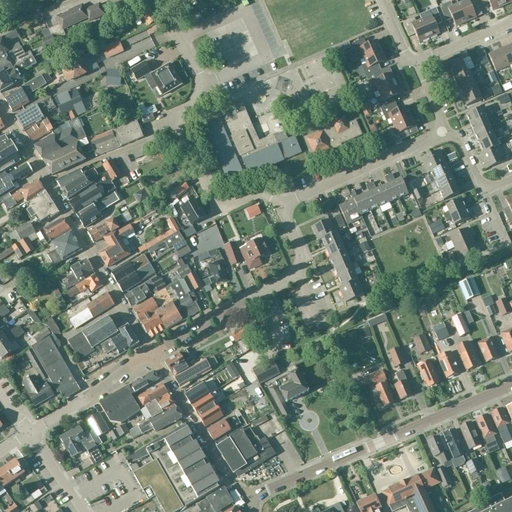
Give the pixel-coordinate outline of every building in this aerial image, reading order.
[(462,0),(463,2),(458,5),(466,23),(476,18),(473,10),(479,8),(475,0),(462,0)] [(480,0),(483,6),(489,3),(492,12),(503,7),(499,0),(480,0)] [(175,8),(177,13),(189,7),(186,2),(175,8)] [(451,2),(440,7),(446,22),(452,19),(456,27),(466,23),(458,5),(453,7),(451,2)] [(42,40),(45,46),(54,41),(55,41),(55,40),(66,36),(64,31),(89,20),(90,22),(105,16),(101,5),(85,12),(83,6),(57,17),(61,26),(50,30),(52,36),(42,40)] [(157,20),(150,9),(141,15),(148,26),(157,20)] [(436,9),(419,16),(421,20),(429,39),(440,34),(436,26),(442,23),(436,9)] [(414,18),(403,23),(409,38),(416,35),(419,43),(429,39),(421,20),(416,23),(414,18)] [(112,30),(103,34),(106,40),(115,36),(112,30)] [(0,39),(0,58),(3,57),(2,55),(9,52),(5,43),(18,37),(16,32),(0,39)] [(361,54),(364,59),(382,51),(377,41),(367,46),(364,40),(352,45),(357,56),(361,54)] [(58,47),(55,41),(54,41),(45,46),(47,52),(58,47)] [(511,45),(502,49),(510,67),(511,65),(511,45)] [(67,53),(71,62),(85,55),(81,47),(67,53)] [(272,51),(275,59),(286,55),(283,47),(272,51)] [(0,58),(0,75),(1,75),(2,73),(8,69),(9,70),(23,62),(32,57),(30,53),(25,56),(21,48),(3,57),(0,58)] [(510,67),(502,49),(488,55),(496,73),(510,67)] [(361,67),(366,78),(381,71),(378,65),(387,62),(382,51),(364,59),(366,65),(361,67)] [(82,60),(61,70),(67,81),(88,72),(89,73),(98,68),(90,54),(81,58),(82,60)] [(488,62),(486,56),(479,59),(481,65),(488,62)] [(2,76),(1,75),(0,75),(0,93),(0,94),(22,81),(18,74),(36,65),(32,57),(23,62),(23,63),(2,76)] [(444,67),(450,81),(454,79),(468,73),(467,72),(462,59),(444,67)] [(152,73),(145,62),(131,71),(137,81),(152,73)] [(182,85),(179,81),(170,65),(151,76),(163,96),(182,85)] [(358,77),(364,74),(360,65),(355,67),(358,77)] [(376,86),(378,92),(397,84),(392,74),(384,78),(381,71),(366,78),(371,89),(376,86)] [(454,79),(457,86),(458,88),(479,79),(477,75),(472,78),(469,72),(467,72),(468,73),(454,79)] [(29,103),(25,98),(46,85),(41,77),(27,85),(4,99),(13,113),(29,103)] [(478,91),(475,85),(480,82),(479,79),(458,88),(462,98),(478,91)] [(503,91),(511,87),(508,80),(500,84),(503,91)] [(376,100),(381,111),(396,104),(393,98),(401,94),(397,84),(378,92),(381,98),(376,100)] [(357,100),(361,98),(364,97),(359,85),(352,88),(354,94),(357,100)] [(499,85),(491,89),(495,97),(502,93),(501,90),(499,85)] [(57,110),(61,117),(68,114),(75,111),(78,116),(86,112),(82,103),(76,90),(55,100),(59,109),(57,110)] [(486,94),(480,97),(478,91),(462,98),(466,107),(482,100),(487,98),(486,94)] [(47,120),(45,116),(57,110),(51,99),(16,118),(20,124),(24,132),(38,124),(47,120)] [(216,115),(218,119),(203,126),(227,180),(247,171),(250,177),(284,161),(287,159),(288,160),(302,154),(295,138),(288,141),(284,133),(273,138),(273,136),(259,142),(242,104),(216,115)] [(378,116),(382,114),(386,122),(390,119),(393,125),(411,117),(407,107),(398,110),(396,104),(381,111),(377,112),(378,116)] [(368,107),(362,110),(365,117),(371,115),(368,107)] [(466,116),(471,125),(492,116),(490,113),(485,115),(482,109),(466,116)] [(79,118),(78,116),(75,111),(68,114),(72,122),(79,118)] [(145,137),(141,127),(155,121),(153,115),(139,121),(112,132),(112,133),(90,141),(89,139),(43,161),(52,176),(86,161),(83,155),(93,150),(96,157),(145,137)] [(471,125),(475,135),(491,128),(488,122),(493,120),(492,116),(471,125)] [(323,130),(303,138),(313,160),(332,151),(333,153),(342,149),(341,145),(362,136),(356,121),(348,124),(345,117),(322,127),(323,130)] [(416,127),(411,117),(393,125),(395,130),(391,132),(396,143),(410,137),(407,131),(416,127)] [(78,120),(69,124),(52,132),(55,137),(34,147),(42,160),(60,151),(72,145),(78,142),(79,142),(86,138),(78,120)] [(51,127),(49,123),(48,121),(47,121),(25,133),(32,143),(53,131),(51,127)] [(369,127),(372,134),(378,131),(375,125),(369,127)] [(475,135),(479,144),(500,135),(498,131),(493,134),(491,128),(475,135)] [(479,144),(483,154),(489,151),(499,147),(496,141),(501,138),(500,135),(479,144)] [(0,150),(11,144),(6,137),(0,140),(0,150)] [(155,142),(132,152),(135,160),(158,150),(155,142)] [(11,144),(0,150),(0,163),(16,154),(17,154),(11,144)] [(505,162),(499,147),(489,151),(496,166),(505,162)] [(440,151),(431,155),(437,170),(447,166),(440,151)] [(486,170),(496,166),(489,151),(483,154),(480,155),(486,170)] [(7,170),(21,161),(16,154),(0,163),(0,179),(8,176),(5,171),(7,170)] [(431,155),(421,159),(428,175),(431,173),(437,170),(431,155)] [(107,173),(99,178),(94,181),(97,186),(69,203),(77,215),(116,191),(112,185),(110,186),(109,184),(120,178),(114,170),(116,168),(112,161),(103,166),(107,173)] [(0,205),(2,204),(0,200),(10,194),(16,190),(13,185),(33,173),(28,165),(8,177),(8,176),(0,179),(0,205)] [(447,166),(437,170),(431,173),(435,182),(451,175),(447,166)] [(55,182),(61,190),(85,175),(88,174),(86,170),(81,173),(80,171),(55,182)] [(91,183),(94,181),(99,178),(94,170),(88,174),(85,175),(61,190),(68,201),(92,185),(91,183)] [(435,182),(439,192),(455,185),(457,184),(462,181),(461,178),(453,181),(451,175),(435,182)] [(0,200),(2,204),(7,211),(17,206),(16,203),(23,199),(26,203),(45,192),(38,180),(30,185),(30,187),(12,198),(10,194),(0,200)] [(402,180),(392,184),(399,200),(408,195),(402,180)] [(184,182),(174,190),(179,197),(189,188),(184,182)] [(392,184),(382,188),(389,204),(399,200),(392,184)] [(439,192),(444,201),(459,194),(455,185),(439,192)] [(382,188),(373,192),(380,208),(389,204),(382,188)] [(423,198),(419,189),(413,192),(417,201),(423,198)] [(373,192),(364,196),(370,212),(380,208),(373,192)] [(19,209),(21,214),(27,211),(32,219),(37,216),(42,225),(59,215),(45,193),(19,209)] [(119,201),(114,194),(77,217),(85,229),(102,218),(100,213),(119,201)] [(364,196),(354,200),(358,210),(361,216),(370,212),(364,196)] [(509,226),(511,224),(511,197),(505,200),(509,208),(503,211),(509,226)] [(354,200),(339,207),(343,216),(358,210),(354,200)] [(443,215),(445,219),(466,210),(462,200),(446,207),(449,213),(443,215)] [(195,201),(182,208),(192,226),(205,218),(195,201)] [(261,216),(256,205),(250,207),(256,218),(261,216)] [(154,206),(143,211),(145,216),(156,211),(154,206)] [(358,210),(343,216),(347,226),(362,219),(361,216),(358,210)] [(470,219),(466,210),(445,219),(447,223),(452,220),(455,226),(470,219)] [(333,215),(338,227),(343,225),(338,213),(333,215)] [(398,223),(403,220),(399,213),(394,216),(398,223)] [(119,217),(88,234),(93,244),(111,234),(112,234),(119,230),(116,223),(118,222),(119,224),(123,221),(120,217),(119,218),(119,217)] [(167,221),(173,233),(179,230),(172,218),(167,221)] [(70,231),(63,219),(40,232),(47,244),(70,231)] [(318,242),(321,240),(335,234),(335,233),(329,220),(312,228),(318,242)] [(445,229),(441,221),(428,227),(432,235),(445,229)] [(29,224),(15,232),(7,237),(13,247),(35,234),(34,233),(35,233),(29,224)] [(130,255),(122,241),(134,234),(129,226),(117,233),(116,232),(104,239),(109,249),(99,255),(108,269),(130,255)] [(193,227),(184,232),(187,238),(196,234),(193,227)] [(452,242),(455,249),(473,241),(468,229),(445,239),(447,244),(452,242)] [(187,246),(178,232),(166,240),(167,240),(164,242),(169,249),(173,247),(176,252),(187,246)] [(47,256),(48,258),(76,242),(71,233),(52,244),(56,251),(47,256)] [(345,236),(339,239),(337,233),(335,233),(335,234),(321,240),(325,249),(346,240),(345,236)] [(34,250),(30,244),(38,239),(35,234),(13,247),(13,248),(12,249),(19,260),(34,250)] [(438,247),(443,245),(440,238),(435,241),(438,247)] [(263,239),(240,250),(245,259),(246,259),(248,261),(247,264),(250,271),(262,265),(259,260),(270,255),(263,239)] [(325,249),(329,259),(345,252),(343,246),(348,244),(346,240),(325,249)] [(140,252),(153,245),(151,241),(138,247),(140,252)] [(478,252),(473,241),(455,249),(458,256),(453,258),(455,262),(460,260),(460,261),(478,252)] [(81,251),(76,242),(48,258),(52,264),(53,264),(54,267),(81,251)] [(235,242),(224,246),(231,267),(242,263),(235,242)] [(370,250),(367,243),(359,246),(363,254),(370,250)] [(191,253),(188,247),(177,254),(180,259),(191,253)] [(200,262),(211,257),(208,251),(192,258),(201,279),(206,276),(200,262)] [(329,259),(333,268),(355,259),(353,255),(348,258),(345,252),(329,259)] [(111,275),(117,284),(149,264),(144,254),(111,275)] [(333,268),(338,278),(353,271),(351,265),(356,262),(355,259),(333,268)] [(70,289),(79,283),(85,280),(83,277),(93,271),(86,260),(71,270),(74,275),(62,282),(63,284),(61,285),(65,292),(70,289)] [(209,264),(212,275),(214,274),(217,284),(227,281),(221,260),(209,264)] [(149,264),(117,284),(123,293),(155,273),(149,264)] [(177,272),(182,280),(187,277),(192,274),(188,266),(177,272)] [(338,278),(342,287),(348,284),(357,280),(358,280),(363,278),(362,274),(356,277),(353,271),(338,278)] [(195,273),(187,277),(179,281),(180,282),(155,295),(157,298),(153,300),(159,311),(160,312),(141,323),(147,334),(148,333),(151,338),(165,330),(182,321),(183,322),(201,312),(196,303),(193,304),(188,295),(203,287),(195,273)] [(66,293),(70,299),(80,293),(80,294),(89,288),(92,293),(102,286),(95,275),(66,293)] [(136,306),(160,292),(155,283),(159,281),(157,278),(124,297),(130,307),(135,304),(136,306)] [(201,282),(204,288),(212,285),(209,279),(201,282)] [(466,301),(480,295),(473,279),(459,285),(466,301)] [(364,295),(358,280),(357,280),(348,284),(355,299),(364,295)] [(342,287),(339,288),(346,303),(355,299),(348,284),(342,287)] [(87,310),(70,321),(75,330),(78,328),(114,306),(106,294),(85,307),(87,310)] [(18,299),(8,306),(12,312),(22,304),(18,299)] [(140,322),(159,311),(153,300),(152,299),(133,310),(140,322)] [(511,313),(506,299),(496,303),(501,317),(511,313)] [(492,300),(484,303),(486,309),(494,305),(492,300)] [(0,315),(0,317),(2,319),(10,313),(7,310),(0,315)] [(383,315),(366,320),(368,327),(385,322),(383,315)] [(451,319),(460,338),(470,334),(461,315),(451,319)] [(108,317),(76,337),(68,342),(80,361),(87,356),(94,352),(93,349),(118,333),(115,329),(118,327),(113,319),(110,321),(108,317)] [(486,317),(480,319),(482,328),(489,326),(486,317)] [(443,324),(432,329),(438,342),(449,338),(443,324)] [(249,325),(232,336),(236,343),(247,336),(249,339),(255,335),(249,325)] [(11,332),(14,336),(22,331),(19,326),(11,332)] [(119,332),(121,335),(102,347),(107,355),(116,350),(120,356),(138,344),(127,327),(119,332)] [(47,329),(33,339),(37,344),(51,334),(47,329)] [(511,329),(501,334),(509,354),(511,352),(511,329)] [(14,336),(16,340),(25,334),(22,331),(14,336)] [(431,351),(424,335),(413,340),(419,356),(431,351)] [(49,338),(31,348),(32,349),(49,378),(56,391),(58,394),(75,383),(56,350),(58,351),(59,349),(59,342),(57,341),(52,344),(49,338)] [(248,338),(238,344),(244,354),(254,348),(248,338)] [(486,364),(498,359),(494,350),(496,350),(491,338),(478,344),(486,364)] [(325,340),(317,344),(320,349),(328,345),(325,340)] [(0,358),(2,361),(15,352),(7,341),(0,345),(0,358)] [(457,350),(467,372),(478,367),(475,359),(476,358),(470,344),(457,350)] [(42,382),(49,378),(32,349),(26,353),(37,371),(42,382)] [(405,364),(399,349),(389,353),(395,368),(405,364)] [(169,368),(168,368),(171,373),(172,373),(175,377),(190,368),(187,362),(191,359),(186,351),(185,352),(184,351),(174,357),(174,358),(166,363),(169,368)] [(438,359),(440,364),(447,379),(448,379),(449,380),(453,378),(453,377),(460,374),(451,353),(438,359)] [(418,366),(425,383),(426,382),(429,389),(439,384),(436,376),(437,375),(430,361),(418,366)] [(174,378),(180,388),(182,387),(183,389),(189,385),(189,384),(200,377),(199,376),(210,370),(205,362),(194,367),(174,378)] [(273,363),(254,373),(260,385),(279,375),(273,363)] [(291,417),(284,403),(285,402),(286,404),(308,392),(297,372),(296,372),(294,367),(287,370),(289,376),(275,383),(279,391),(277,392),(275,387),(269,390),(285,420),(291,417)] [(121,425),(136,416),(141,413),(131,396),(159,380),(154,372),(99,405),(110,423),(121,425)] [(375,386),(371,388),(375,397),(379,396),(384,408),(394,404),(392,398),(393,397),(386,382),(387,382),(382,372),(371,377),(375,386)] [(411,389),(407,381),(403,372),(396,375),(400,384),(395,387),(401,401),(413,396),(410,390),(411,389)] [(46,385),(42,387),(35,376),(22,383),(29,395),(28,395),(35,407),(53,397),(46,385)] [(205,383),(185,396),(192,407),(212,394),(211,394),(205,383)] [(148,392),(136,399),(147,418),(150,417),(152,420),(159,417),(175,407),(162,385),(152,390),(151,389),(148,391),(148,392)] [(212,394),(192,407),(198,417),(216,406),(212,400),(218,397),(214,392),(211,394),(212,394)] [(216,406),(198,417),(205,428),(223,417),(216,406)] [(152,420),(129,433),(133,440),(153,429),(156,433),(181,418),(175,407),(159,417),(152,420)] [(509,424),(503,409),(491,414),(505,445),(511,441),(505,426),(509,424)] [(92,414),(86,417),(88,420),(86,421),(87,422),(92,432),(89,434),(94,443),(96,448),(97,448),(102,445),(98,438),(109,432),(99,414),(93,417),(92,414)] [(258,431),(264,421),(258,416),(251,426),(258,431)] [(488,416),(477,421),(487,445),(487,446),(489,445),(496,442),(492,432),(495,431),(488,416)] [(231,420),(234,428),(240,425),(237,417),(231,420)] [(225,421),(220,424),(207,431),(214,441),(231,431),(225,421)] [(481,446),(471,423),(460,428),(469,450),(481,446)] [(130,460),(126,462),(128,465),(133,463),(142,460),(150,456),(191,433),(186,424),(169,435),(168,434),(129,457),(130,460)] [(124,425),(109,434),(114,441),(129,433),(124,425)] [(99,452),(93,443),(89,445),(78,426),(73,429),(74,431),(60,439),(67,451),(68,451),(72,459),(84,452),(83,451),(86,450),(91,458),(90,459),(93,466),(103,460),(99,452)] [(227,437),(216,444),(219,448),(218,449),(234,474),(257,459),(260,465),(275,456),(265,440),(260,443),(259,443),(258,443),(256,441),(249,430),(244,432),(242,429),(227,437)] [(455,430),(444,435),(454,460),(451,461),(455,470),(464,466),(465,463),(458,447),(462,445),(455,430)] [(196,442),(191,433),(150,456),(154,463),(133,474),(135,477),(196,442)] [(445,452),(439,437),(427,442),(434,458),(439,456),(443,465),(451,461),(447,452),(445,452)] [(135,477),(140,486),(201,451),(196,442),(135,477)] [(140,486),(145,495),(206,460),(201,451),(140,486)] [(477,459),(471,462),(478,478),(479,478),(477,472),(482,470),(477,459)] [(156,498),(157,500),(211,469),(206,460),(145,495),(149,502),(156,498)] [(21,482),(19,479),(24,475),(15,462),(4,469),(14,482),(16,485),(21,482)] [(471,476),(471,475),(473,480),(478,478),(471,462),(466,464),(471,476)] [(243,472),(249,480),(256,475),(250,467),(243,472)] [(4,469),(0,472),(0,484),(3,489),(14,482),(4,469)] [(157,500),(162,509),(217,478),(211,469),(157,500)] [(436,473),(443,489),(444,492),(451,489),(450,486),(452,485),(445,469),(436,473)] [(433,511),(426,496),(431,494),(428,489),(439,484),(433,471),(417,478),(417,477),(388,490),(389,491),(383,494),(389,508),(390,507),(391,511),(395,511),(406,507),(408,511),(433,511)] [(507,475),(500,478),(503,484),(509,481),(507,475)] [(220,484),(217,478),(162,509),(163,511),(178,511),(220,489),(218,486),(220,484)] [(219,511),(224,511),(233,507),(231,505),(233,504),(224,489),(197,506),(201,511),(219,511)] [(39,491),(30,497),(29,495),(25,498),(29,505),(34,502),(42,496),(39,491)] [(485,505),(471,511),(511,511),(511,498),(505,502),(501,494),(484,503),(485,505)] [(356,504),(359,511),(380,511),(379,510),(381,509),(375,496),(356,504)] [(38,502),(33,506),(37,511),(42,509),(38,502)] [(343,511),(342,509),(346,506),(344,502),(329,509),(330,511),(328,511),(318,511),(316,511),(343,511)]
